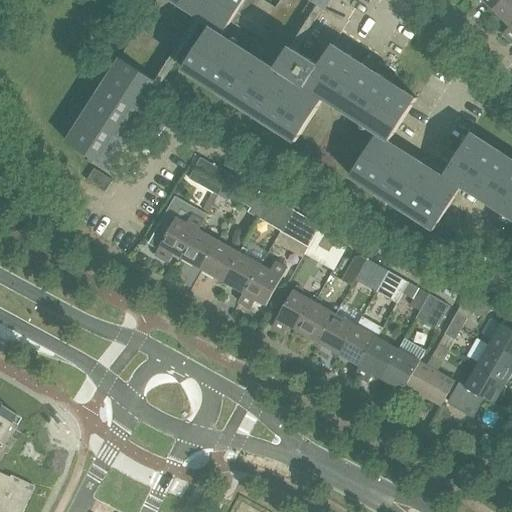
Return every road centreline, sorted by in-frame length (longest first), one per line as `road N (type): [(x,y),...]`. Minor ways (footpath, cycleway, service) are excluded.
road 1 (residential): [(511,285),(434,279),(342,231),(331,211),(176,124),(117,216),(77,191)]
road 2 (tertiary): [(431,511),(294,439),(220,385)]
road 3 (tertiary): [(196,435),(266,450),(388,511)]
road 4 (tertiary): [(160,353),(0,276)]
road 5 (tertiary): [(0,315),(131,402)]
road 6 (tertiary): [(131,402),(76,511)]
